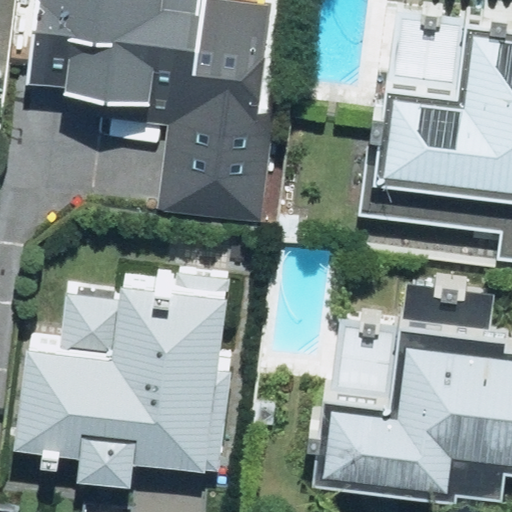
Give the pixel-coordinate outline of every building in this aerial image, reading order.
[(43,0),(31,99),(179,117),(169,198),(253,208),(277,7),(216,0),(43,0)] [(0,7),(0,119),(11,120),(14,65),(0,7)] [(511,20),(488,19),(483,87),(409,82),(403,164),(511,171),(511,20)] [(69,334),(38,331),(29,431),(58,433),(57,439),(93,442),(91,466),(148,471),(150,449),(237,457),(247,351),(236,350),(243,266),(168,260),(167,272),(134,269),(132,289),(74,284),(69,334)] [(416,396),(348,390),(342,461),(465,472),(468,438),(511,441),(511,335),(422,327),(416,396)]
